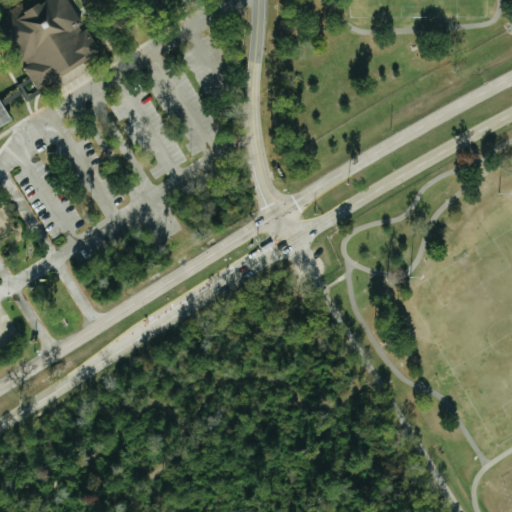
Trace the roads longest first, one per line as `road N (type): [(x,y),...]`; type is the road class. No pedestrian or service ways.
road 1 (secondary): [(511,78),(336,177),(0,389)]
road 2 (residential): [(459,511),(293,241)]
road 3 (secondary): [(293,241),(511,115)]
road 4 (tertiary): [(293,241),(257,160),(258,0)]
road 5 (secondary): [(0,423),(152,329)]
road 6 (secondary): [(152,329),(293,241)]
